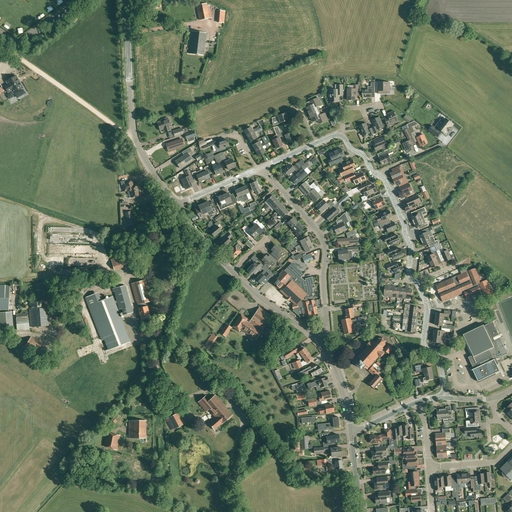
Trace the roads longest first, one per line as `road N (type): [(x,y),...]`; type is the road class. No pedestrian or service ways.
road 1 (residential): [(317,340),(326,330),(321,236),(258,169)]
road 2 (tertiary): [(150,168),(131,124),(126,0)]
road 3 (track): [(133,136),(14,54)]
road 4 (residential): [(163,231),(176,278),(156,361)]
road 5 (residential): [(444,396),(439,358),(423,341),(425,302),(415,282)]
